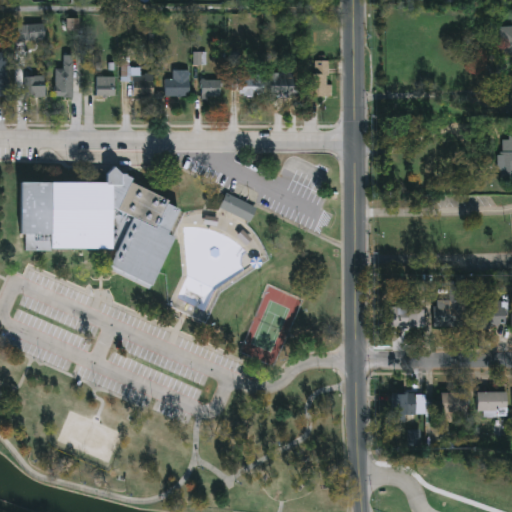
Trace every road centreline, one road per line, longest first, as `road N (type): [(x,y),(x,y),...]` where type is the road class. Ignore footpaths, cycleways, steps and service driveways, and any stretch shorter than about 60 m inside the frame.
road 1 (tertiary): [(355,0),(363,511)]
road 2 (residential): [(358,139),(0,139)]
road 3 (residential): [(358,363),(511,361)]
